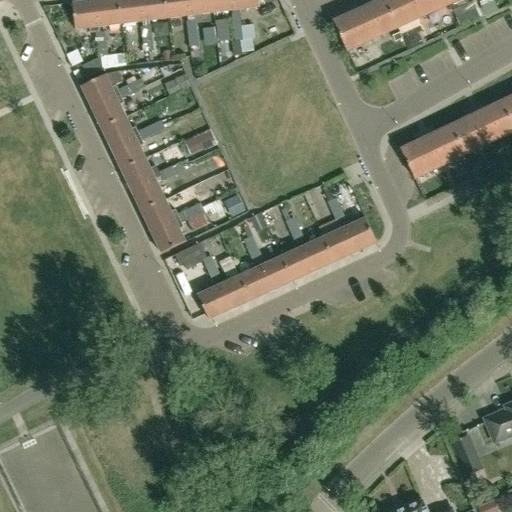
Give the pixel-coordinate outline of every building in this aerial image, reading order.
[(118,0),(102,0),(95,1),(99,28),(122,25),(118,0)] [(141,0),(118,0),(122,25),(138,23),(145,22),(141,0)] [(165,0),(141,0),(145,22),(167,19),(165,0)] [(188,0),(165,0),(167,19),(190,16),(188,0)] [(211,0),(188,0),(190,16),(213,14),(211,0)] [(234,0),(211,0),(213,14),(236,11),(234,0)] [(234,0),(236,11),(259,8),(258,0),(234,0)] [(356,12),(334,22),(347,52),(348,51),(399,28),(385,0),(381,0),(363,8),(368,20),(361,23),(356,12)] [(385,0),(399,28),(449,5),(447,0),(385,0)] [(95,1),(73,4),(76,31),(89,29),(90,34),(95,33),(99,32),(99,28),(95,1)] [(237,15),(231,16),(235,41),(240,40),(237,15)] [(147,28),(145,28),(148,53),(154,52),(151,27),(147,28)] [(80,67),(85,78),(104,69),(102,57),(99,32),(95,33),(98,58),(80,67)] [(109,70),(130,67),(128,55),(107,58),(109,70)] [(106,75),(82,87),(92,108),(120,94),(118,90),(116,85),(112,87),(106,75)] [(134,93),(146,87),(142,78),(130,84),(134,93)] [(118,90),(120,94),(122,98),(134,93),(130,84),(118,90)] [(92,108),(102,128),(126,117),(120,105),(124,103),(122,98),(120,94),(92,108)] [(511,97),(505,101),(502,102),(511,122),(511,97)] [(454,125),(452,126),(466,156),(511,133),(511,122),(502,102),(500,103),(481,113),(486,124),(479,127),(473,116),(454,125)] [(126,117),(102,128),(112,149),(140,136),(138,132),(136,127),(132,129),(126,117)] [(153,134),(165,129),(161,121),(149,126),(153,134)] [(140,136),(142,140),(153,134),(149,126),(138,132),(140,136)] [(404,149),(401,150),(415,180),(450,163),(466,156),(452,126),(449,128),(430,136),(436,147),(428,151),(423,140),(404,149)] [(112,149),(122,170),(146,158),(140,147),(144,145),(142,140),(140,136),(112,149)] [(146,158),(122,170),(132,191),(156,179),(160,177),(157,173),(155,168),(152,170),(146,158)] [(173,175),(185,170),(181,162),(169,167),(173,175)] [(160,177),(162,181),(173,175),(169,167),(157,173),(160,177)] [(350,177),(336,184),(347,209),(361,202),(350,177)] [(482,178),(466,181),(469,193),(484,190),(482,178)] [(132,191),(142,212),(166,200),(156,179),(132,191)] [(241,218),(252,212),(244,198),(233,203),(241,218)] [(333,213),(341,209),(336,198),(328,202),(333,213)] [(171,212),(166,200),(142,212),(152,232),(180,219),(178,215),(175,210),(171,212)] [(193,217),(205,211),(201,204),(190,209),(193,217)] [(178,215),(180,219),(181,223),(193,217),(190,209),(178,215)] [(333,213),(338,224),(347,221),(341,209),(333,213)] [(162,253),(186,242),(180,230),(184,228),(181,223),(180,219),(152,232),(162,253)] [(287,222),(292,233),(299,230),(294,219),(287,222)] [(356,253),(377,243),(366,219),(345,228),(356,253)] [(356,253),(345,228),(324,238),(335,262),(356,253)] [(299,230),(292,233),(297,244),(304,241),(299,230)] [(248,239),(259,262),(263,260),(252,237),(248,239)] [(335,262),(324,238),(303,247),(314,272),(335,262)] [(255,263),(259,262),(248,239),(243,241),(255,263)] [(204,263),(208,261),(200,244),(179,254),(175,256),(180,267),(184,265),(186,271),(196,266),(204,263)] [(314,272),(303,247),(282,257),(293,282),(314,272)] [(293,282),(282,257),(261,267),(272,291),(293,282)] [(208,261),(204,263),(213,284),(217,282),(223,279),(218,268),(213,258),(208,261)] [(272,291),(261,267),(240,276),(251,301),(272,291)] [(230,311),(251,301),(240,276),(219,286),(230,311)] [(219,286),(217,282),(213,284),(209,286),(211,290),(198,296),(206,314),(209,320),(230,311),(219,286)] [(507,411),(485,420),(495,443),(511,436),(511,404),(505,407),(507,411)] [(450,444),(456,459),(472,453),(465,438),(450,444)] [(453,511),(452,508),(443,511),(427,511),(423,503),(424,502),(423,501),(421,502),(422,502),(398,511),(453,511)]
